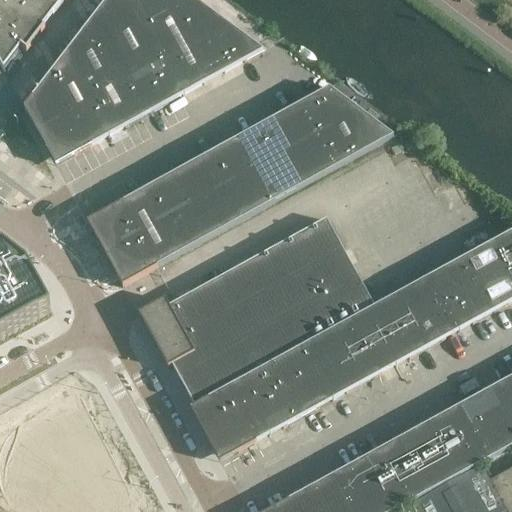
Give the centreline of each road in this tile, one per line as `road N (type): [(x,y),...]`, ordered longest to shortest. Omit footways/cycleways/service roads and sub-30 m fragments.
road 1 (unclassified): [(212,509),(511,342)]
road 2 (tertiary): [(212,509),(121,345),(97,331)]
road 3 (tertiary): [(92,361),(107,370),(182,511)]
road 4 (unclassified): [(97,331),(50,255),(0,216)]
